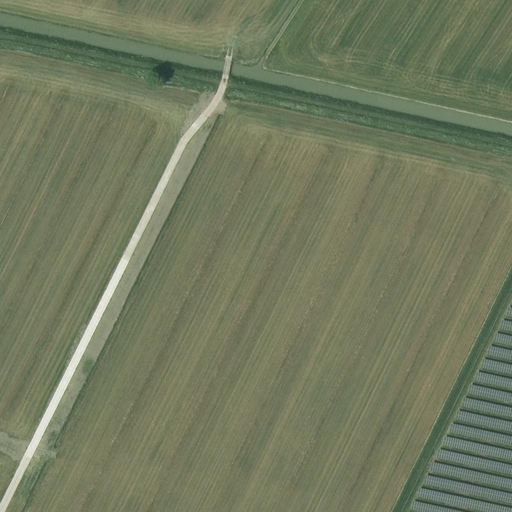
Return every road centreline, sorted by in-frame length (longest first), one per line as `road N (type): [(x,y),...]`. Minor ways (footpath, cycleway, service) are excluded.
road 1 (track): [(0,511),(183,141),(217,98),(231,39)]
road 2 (track): [(223,82),(511,144)]
